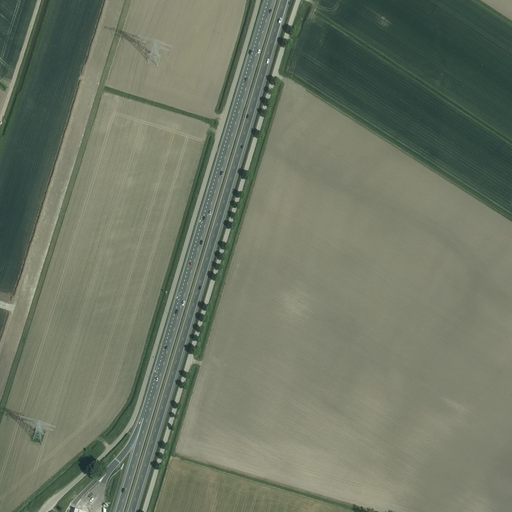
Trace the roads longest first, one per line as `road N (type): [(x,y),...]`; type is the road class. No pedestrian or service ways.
road 1 (unclassified): [(41,511),(122,435),(137,409),(258,0)]
road 2 (unclassified): [(144,511),(298,0)]
road 3 (motorway): [(130,511),(283,0)]
road 4 (motorway): [(271,0),(146,418)]
road 5 (track): [(0,116),(38,0)]
